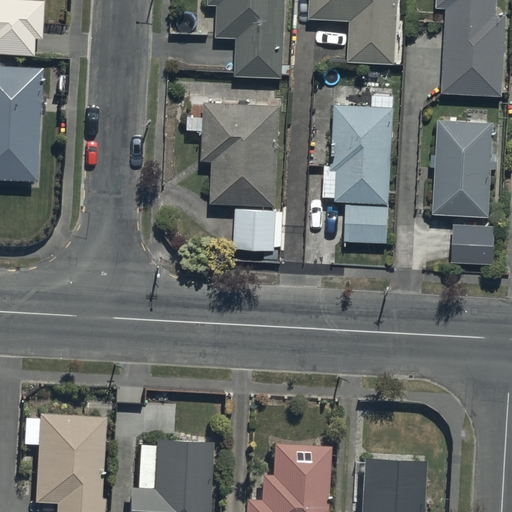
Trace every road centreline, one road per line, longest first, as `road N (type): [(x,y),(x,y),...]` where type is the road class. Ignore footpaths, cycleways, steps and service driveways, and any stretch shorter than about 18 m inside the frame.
road 1 (tertiary): [(511,339),(105,317)]
road 2 (residential): [(105,317),(123,0)]
road 3 (residential): [(511,339),(500,511)]
